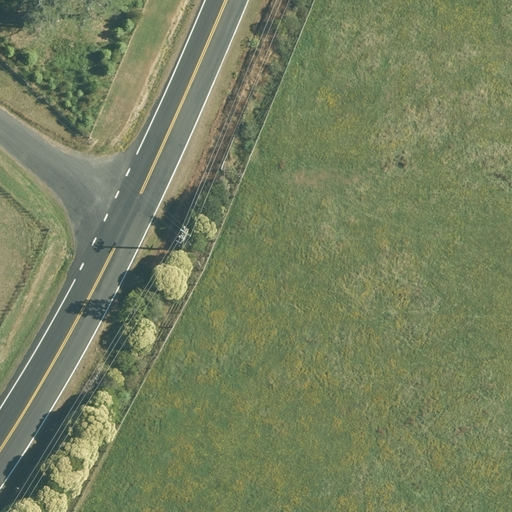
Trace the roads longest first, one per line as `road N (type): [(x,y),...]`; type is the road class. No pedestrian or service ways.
road 1 (unclassified): [(0,449),(129,217)]
road 2 (unclassified): [(129,217),(225,0)]
road 3 (unclassified): [(0,132),(129,217)]
